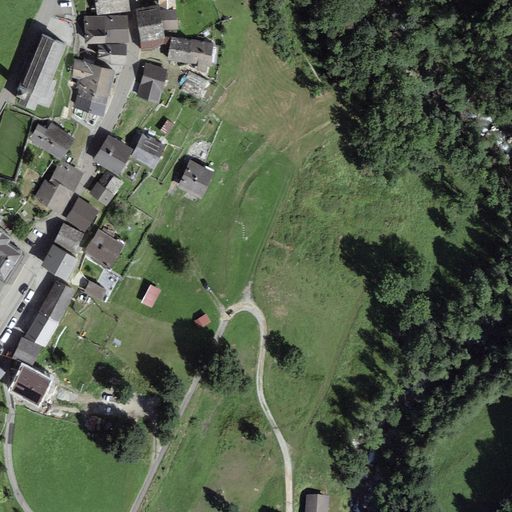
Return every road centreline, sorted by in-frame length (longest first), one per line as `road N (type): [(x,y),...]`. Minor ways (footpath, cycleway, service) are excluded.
road 1 (track): [(132,511),(228,312),(243,306),(263,326),(259,393),(285,448),(288,511)]
road 2 (residential): [(132,0),(132,52),(109,119),(0,320)]
road 3 (track): [(286,455),(326,386),(367,282)]
road 4 (track): [(0,346),(10,473),(28,511)]
road 5 (track): [(186,202),(179,234),(187,260),(203,290),(228,312)]
